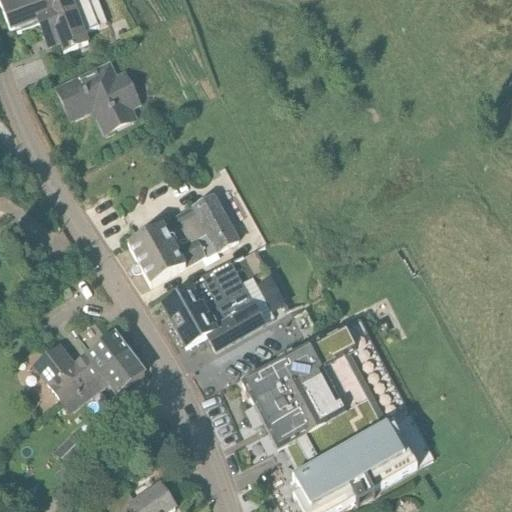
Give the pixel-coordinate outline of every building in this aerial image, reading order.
[(96,0),(95,0),(90,2),(88,0),(19,0),(18,1),(17,0),(0,0),(0,8),(10,34),(38,23),(48,50),(60,45),(64,55),(89,45),(85,35),(107,26),(96,0)] [(107,137),(137,123),(132,113),(141,109),(125,75),(116,79),(111,70),(57,95),(70,122),(94,110),(107,137)] [(151,290),(215,254),(217,257),(239,245),(214,201),(193,213),(128,249),(137,265),(133,267),(131,272),(134,276),(138,276),(142,274),(151,290)] [(31,270),(39,282),(56,271),(47,259),(31,270)] [(216,356),(265,328),(231,266),(181,292),(184,297),(162,310),(186,352),(207,340),(216,356)] [(72,296),(69,289),(63,292),(64,300),(72,296)] [(259,378),(242,387),(278,455),(287,450),(301,477),(297,479),(298,481),(305,493),(299,496),(306,511),(341,511),(355,505),(357,509),(375,500),(372,495),(429,465),(428,464),(407,423),(411,421),(359,325),(345,333),(259,378)] [(114,337),(89,357),(104,376),(129,357),(114,337)] [(33,370),(62,408),(104,376),(89,357),(74,369),(59,350),(33,370)] [(104,376),(77,397),(84,406),(109,388),(117,398),(144,377),(129,357),(104,376)] [(56,456),(67,468),(85,451),(74,439),(56,456)] [(174,511),(175,511),(159,489),(135,506),(128,496),(107,511),(108,511),(174,511)]
